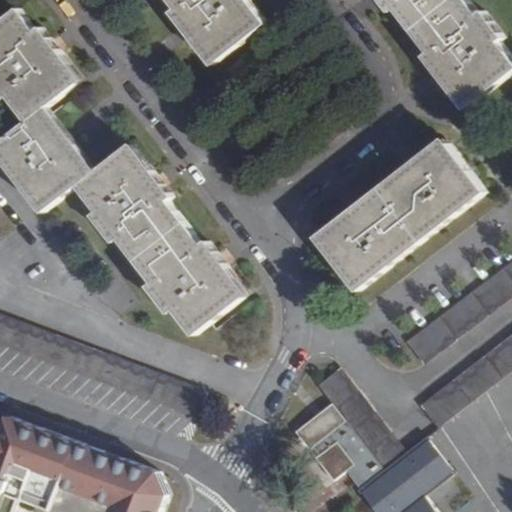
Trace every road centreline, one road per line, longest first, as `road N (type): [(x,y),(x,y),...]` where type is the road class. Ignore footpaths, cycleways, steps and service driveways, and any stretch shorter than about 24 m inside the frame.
road 1 (residential): [(326,0),(372,58),(383,90),(379,118),(366,140),(257,228)]
road 2 (residential): [(257,228),(79,0)]
road 3 (residential): [(219,478),(301,336),(289,269),(257,228)]
road 4 (residential): [(219,478),(178,455),(0,390)]
